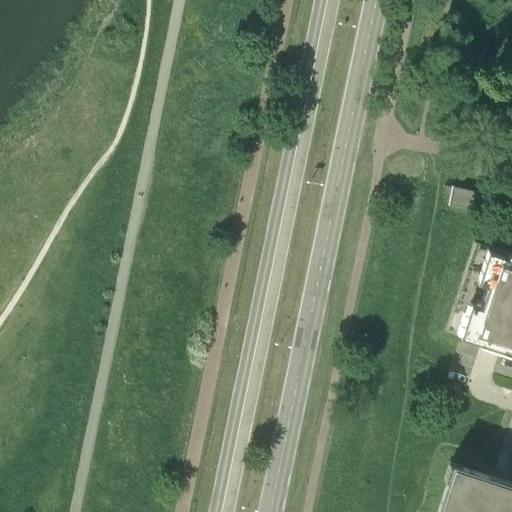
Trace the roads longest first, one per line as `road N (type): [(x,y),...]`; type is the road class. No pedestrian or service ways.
road 1 (unclassified): [(178,0),(71,511)]
road 2 (secondary): [(269,511),(375,0)]
road 3 (secondary): [(320,0),(215,511)]
